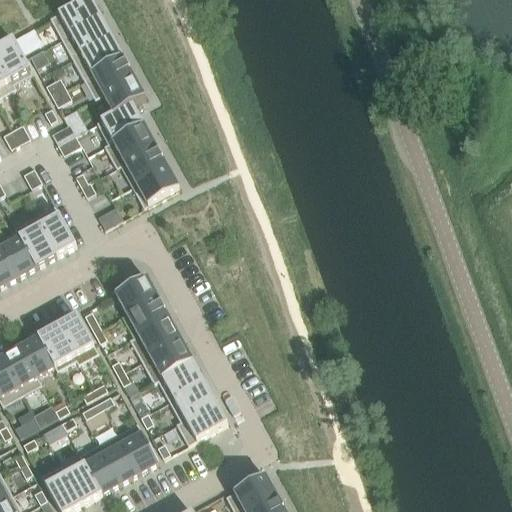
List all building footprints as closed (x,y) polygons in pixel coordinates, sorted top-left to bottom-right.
[(51,23),(62,43),(102,21),(90,1),(51,23)] [(113,42),(102,21),(62,43),(73,64),(113,42)] [(25,37),(14,43),(23,60),(34,54),(25,37)] [(73,64),(84,84),(124,62),(113,42),(73,64)] [(14,43),(0,50),(0,64),(14,90),(15,89),(33,79),(23,60),(14,43)] [(43,54),(31,61),(38,74),(50,67),(43,54)] [(135,82),(124,62),(84,84),(96,105),(104,100),(135,82)] [(0,64),(0,102),(17,94),(15,89),(14,90),(0,64)] [(146,103),(135,82),(104,100),(114,118),(115,120),(134,109),(146,103)] [(47,91),(53,101),(67,93),(61,83),(47,91)] [(73,104),(67,93),(53,101),(58,112),(73,104)] [(145,130),(134,109),(115,120),(114,118),(97,127),(109,149),(110,150),(145,130)] [(52,113),(45,117),(51,128),(58,124),(52,113)] [(23,129),(14,135),(21,149),(31,144),(23,129)] [(69,130),(53,139),(59,150),(66,146),(76,140),(70,129),(69,130)] [(117,174),(122,171),(121,171),(157,151),(145,130),(110,150),(109,149),(105,151),(117,174)] [(12,154),(21,149),(14,135),(4,140),(12,154)] [(66,146),(59,150),(64,160),(72,157),(66,146)] [(169,172),(157,151),(121,171),(122,171),(133,192),(169,172)] [(180,193),(169,172),(133,192),(145,213),(180,193)] [(35,173),(24,179),(32,194),(43,188),(35,173)] [(76,182),(82,192),(89,188),(83,178),(76,182)] [(91,187),(89,188),(82,192),(88,203),(97,198),(91,187)] [(55,211),(36,222),(58,261),(77,250),(55,211)] [(108,216),(99,221),(106,234),(115,229),(108,216)] [(58,261),(36,222),(15,233),(20,241),(21,241),(38,272),(58,261)] [(1,252),(18,283),(38,272),(21,241),(20,241),(2,251),(1,252)] [(0,293),(18,283),(1,252),(2,251),(0,246),(0,293)] [(116,299),(127,319),(128,320),(159,302),(147,282),(116,299)] [(171,323),(159,302),(128,320),(127,319),(123,321),(135,342),(135,343),(171,323)] [(95,338),(102,334),(92,316),(85,320),(95,338)] [(78,319),(59,329),(78,365),(80,369),(100,358),(78,319)] [(142,366),(182,344),(171,323),(135,343),(135,342),(130,344),(142,366)] [(78,365),(59,329),(39,340),(57,371),(56,372),(58,376),(77,366),(78,365)] [(108,344),(102,334),(95,338),(101,348),(108,344)] [(57,371),(39,340),(20,351),(37,382),(38,381),(56,372),(57,371)] [(194,365),(182,344),(142,366),(155,388),(159,386),(158,385),(194,365)] [(20,351),(1,361),(23,401),(43,390),(38,381),(37,382),(20,351)] [(0,405),(3,412),(23,401),(1,361),(0,361),(0,405)] [(118,380),(125,376),(120,365),(112,369),(118,380)] [(205,386),(194,365),(158,385),(159,386),(170,406),(205,386)] [(131,386),(125,376),(118,380),(124,390),(131,386)] [(181,427),(217,407),(205,386),(170,406),(181,426),(181,427)] [(104,388),(94,394),(98,401),(108,396),(104,388)] [(87,407),(98,401),(94,394),(83,400),(87,407)] [(101,407),(105,414),(115,408),(111,401),(101,407)] [(105,414),(101,407),(83,416),(87,424),(105,414)] [(146,407),(136,413),(141,422),(149,418),(151,416),(146,407)] [(228,428),(217,407),(181,427),(181,426),(177,429),(189,450),(228,428)] [(66,409),(56,415),(60,422),(70,416),(66,409)] [(51,427),(60,422),(56,415),(54,411),(45,416),(51,427)] [(149,418),(141,422),(147,432),(154,428),(149,418)] [(73,422),(63,428),(67,435),(77,429),(73,422)] [(36,424),(16,435),(21,444),(41,433),(36,424)] [(63,428),(51,434),(56,443),(68,437),(67,435),(63,428)] [(138,428),(119,438),(141,478),(160,468),(138,428)] [(7,430),(0,434),(6,445),(13,441),(7,430)] [(121,489),(141,478),(119,438),(99,449),(121,489)] [(24,449),(28,456),(39,450),(35,443),(24,449)] [(171,459),(165,448),(158,452),(164,463),(171,459)] [(121,489),(99,449),(80,460),(82,464),(102,499),(121,489)] [(15,461),(21,472),(28,468),(22,457),(15,461)] [(82,464),(65,474),(63,475),(83,510),(102,499),(82,464)] [(34,479),(28,468),(21,472),(27,483),(34,479)] [(58,511),(79,511),(83,510),(63,475),(65,474),(62,470),(42,481),(58,511)] [(266,480),(226,501),(232,511),(256,511),(277,500),(266,480)] [(0,483),(0,507),(13,500),(3,481),(0,483)] [(48,505),(42,494),(35,498),(41,509),(48,505)] [(0,507),(0,511),(19,511),(13,500),(0,507)] [(283,511),(277,500),(256,511),(283,511)]
